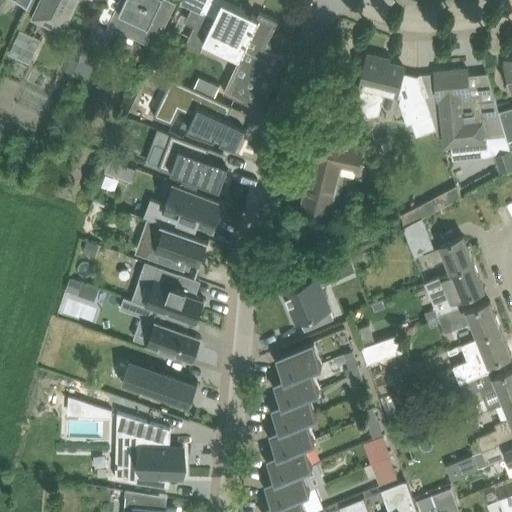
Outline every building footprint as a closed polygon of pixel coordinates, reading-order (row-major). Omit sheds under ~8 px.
[(41,0),(33,17),(63,31),(77,0),(41,0)] [(120,0),(109,24),(155,46),(176,2),(171,0),(120,0)] [(181,0),(181,2),(192,7),(186,20),(196,25),(187,43),(201,50),(205,41),(240,57),(225,91),(263,109),(279,76),(277,75),(285,56),(271,50),(272,47),(270,43),(268,42),(278,20),(261,11),(258,17),(222,0),(181,0)] [(97,24),(82,57),(95,63),(111,30),(97,24)] [(34,60),(40,37),(20,31),(13,54),(34,60)] [(361,83),(362,83),(356,87),(366,115),(386,109),(382,97),(398,92),(410,95),(412,100),(408,112),(418,119),(425,142),(441,136),(419,77),(411,80),(401,78),(404,66),(383,61),(384,58),(369,54),(361,83)] [(61,67),(74,73),(80,61),(66,55),(61,67)] [(511,106),(499,110),(506,134),(508,140),(511,138),(511,57),(506,59),(507,63),(504,63),(511,90),(511,106)] [(506,134),(499,110),(495,95),(494,96),(494,98),(482,100),(481,94),(467,95),(467,88),(469,88),(467,68),(436,71),(438,99),(440,99),(443,122),(448,122),(450,145),(486,141),(486,137),(506,134)] [(200,75),(194,86),(215,96),(220,85),(200,75)] [(172,76),(154,115),(173,122),(180,107),(195,114),(188,127),(237,146),(246,126),(243,124),(227,117),(233,105),(215,96),(194,86),(172,76)] [(172,132),(160,164),(172,169),(172,170),(175,171),(220,188),(228,168),(229,165),(225,163),(206,156),(210,147),(172,132)] [(303,204),(323,208),(329,210),(342,159),(359,163),(363,144),(319,133),(312,160),(314,161),(309,180),(303,204)] [(495,153),(501,172),(511,168),(511,152),(511,149),(495,153)] [(109,158),(104,170),(118,175),(122,163),(109,158)] [(151,198),(145,216),(151,218),(179,228),(179,227),(183,216),(196,222),(197,221),(213,227),(223,203),(174,185),(167,203),(151,198)] [(437,195),(443,206),(463,196),(457,185),(437,195)] [(404,227),(412,246),(416,256),(425,252),(430,264),(447,257),(452,270),(474,261),(464,235),(442,244),(442,245),(436,248),(423,217),(404,227)] [(150,221),(139,252),(148,255),(148,256),(185,269),(186,268),(185,267),(188,258),(199,262),(207,239),(209,240),(210,238),(179,227),(179,228),(151,218),(150,221)] [(88,240),(84,251),(95,255),(99,244),(88,240)] [(357,249),(361,258),(381,250),(377,241),(357,249)] [(146,260),(138,282),(153,287),(147,303),(183,316),(196,321),(204,297),(186,291),(187,288),(175,284),(179,271),(146,260)] [(330,280),(323,261),(291,274),(296,286),(285,291),(298,322),(301,320),(305,329),(334,317),(321,284),(330,280)] [(474,261),(452,270),(426,281),(439,313),(459,306),(456,300),(463,297),(467,295),(485,288),(474,261)] [(70,276),(66,289),(79,294),(95,299),(100,286),(70,276)] [(124,296),(121,307),(142,314),(140,321),(154,326),(148,342),(193,358),(201,335),(179,328),(183,317),(183,316),(147,303),(124,296)] [(459,306),(439,313),(446,331),(473,321),(479,337),(501,328),(490,301),(468,310),(468,309),(461,312),(459,306)] [(438,315),(428,319),(431,326),(441,322),(438,315)] [(374,339),(369,324),(359,328),(364,342),(374,339)] [(454,364),(457,371),(461,381),(485,372),(492,369),(490,363),(511,354),(501,328),(479,337),(485,352),(454,364)] [(398,334),(362,346),(368,363),(403,350),(398,334)] [(286,376),(275,380),(275,381),(323,361),(314,340),(277,355),(286,376)] [(345,352),(347,359),(350,366),(341,370),(343,377),(352,374),(361,371),(354,349),(345,352)] [(199,381),(135,359),(126,383),(190,406),(199,381)] [(283,401),(272,406),(273,406),(321,386),(313,366),(323,362),(323,361),(275,381),(283,401)] [(373,370),(381,393),(390,390),(382,367),(373,370)] [(485,372),(461,381),(466,394),(481,388),(489,408),(505,401),(506,402),(511,399),(511,368),(487,379),(485,372)] [(361,371),(352,374),(355,380),(363,377),(361,371)] [(281,426),(270,431),(319,412),(310,392),(321,387),(321,386),(273,406),(281,426)] [(41,390),(37,409),(49,411),(53,392),(41,390)] [(482,449),(483,450),(504,442),(505,443),(511,440),(511,399),(506,402),(511,416),(496,423),(498,427),(477,436),(482,449)] [(112,415),(112,409),(83,400),(83,414),(112,415)] [(365,409),(367,416),(376,413),(373,406),(365,409)] [(175,427),(123,407),(120,441),(121,441),(121,440),(134,441),(131,476),(130,476),(130,477),(170,485),(170,475),(184,476),(186,445),(173,443),(175,427)] [(278,451),(267,456),(268,456),(316,437),(308,417),(319,412),(270,431),(278,451)] [(376,413),(367,416),(374,437),(383,434),(376,413)] [(383,434),(374,437),(382,459),(390,456),(383,434)] [(276,477),(265,481),(266,482),(314,462),(306,442),(316,438),(316,437),(268,456),(276,477)] [(504,442),(483,450),(482,449),(472,454),(477,467),(488,463),(508,455),(510,460),(511,459),(511,462),(511,440),(505,443),(504,442)] [(390,456),(382,459),(389,481),(398,478),(390,456)] [(274,502),(263,506),(263,507),(311,487),(303,467),(314,463),(314,462),(266,482),(274,502)] [(391,511),(419,511),(407,479),(382,488),(391,511)] [(311,487),(263,507),(265,511),(308,511),(301,492),(312,488),(311,487)] [(433,494),(417,500),(421,511),(437,506),(439,511),(453,511),(460,509),(452,487),(433,494)] [(177,511),(178,508),(167,507),(168,495),(126,488),(125,494),(127,495),(125,511),(177,511)] [(511,511),(511,492),(501,497),(507,511),(511,511)] [(343,511),(370,511),(364,496),(341,505),(343,511)]
